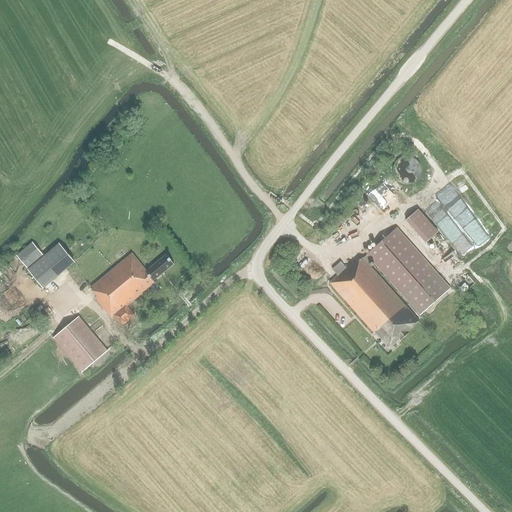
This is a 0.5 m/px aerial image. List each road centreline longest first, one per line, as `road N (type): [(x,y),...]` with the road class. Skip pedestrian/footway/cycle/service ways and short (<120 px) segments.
road 1 (unclassified): [(485,511),(256,270),(319,177),(467,0)]
road 2 (track): [(285,221),(197,103),(118,45),(95,0)]
